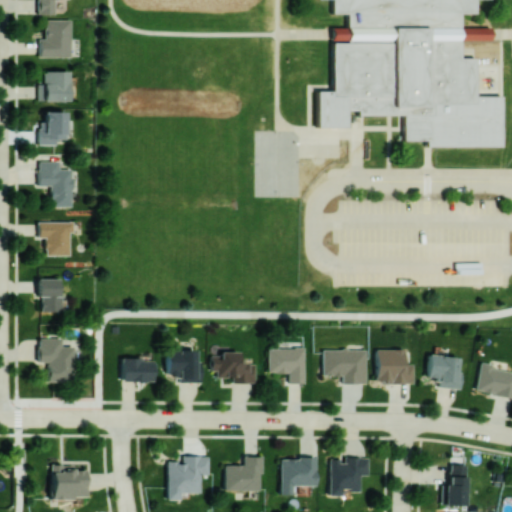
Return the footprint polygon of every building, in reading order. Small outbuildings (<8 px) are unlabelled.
[(36,0),(37,13),(53,14),(53,0),(36,0)] [(331,0),(331,12),(347,12),(347,26),(347,38),(347,42),(331,42),(331,89),(315,89),(315,126),(345,126),(345,111),(354,111),(402,111),(402,140),(424,140),(424,146),(432,146),(501,146),(501,95),(475,95),(475,57),(458,57),(458,42),(461,38),(458,26),(458,13),(475,13),(475,0),(331,0)] [(70,16),(70,46),(42,46),(42,35),(50,35),(50,16),(70,16)] [(332,39),(347,38),(347,26),(332,27),(332,32),(332,39)] [(493,27),(458,26),(461,38),(493,38),(493,27)] [(72,66),(73,90),(40,91),(40,78),(49,78),(49,66),(72,66)] [(69,109),(69,134),(40,135),(40,117),(50,117),(50,109),(69,109)] [(62,155),(62,164),(75,164),(74,195),(60,194),(61,176),(43,175),(44,154),(62,155)] [(75,215),(75,226),(73,226),(73,243),(52,243),(52,228),(45,228),(45,216),(75,215)] [(66,276),(66,288),(64,288),(64,301),(49,301),(49,288),(44,288),(44,276),(66,276)] [(75,342),(76,365),(60,366),(59,353),(47,353),(46,333),(64,333),(64,342),(75,342)] [(303,382),(303,347),(266,347),(266,372),(286,371),(286,382),(303,382)] [(364,349),(320,348),(320,375),(340,375),(340,382),(364,383),(364,349)] [(402,348),(374,348),(373,381),(411,382),(411,363),(402,363),(402,348)] [(194,349),(165,349),(164,375),(176,375),(176,381),(199,382),(199,361),(194,361),(194,349)] [(210,354),(211,376),(231,376),(231,382),(254,381),(253,363),(237,363),(237,350),(217,351),(217,354),(210,354)] [(437,377),(437,386),(458,387),(459,370),(456,370),(456,355),(426,354),(425,376),(437,377)] [(119,380),(152,381),(152,359),(120,358),(119,380)] [(511,372),(511,370),(490,368),(491,363),(478,361),(474,391),(511,396),(511,381),(511,372)] [(166,498),(178,498),(178,492),(199,491),(198,473),(207,473),(206,455),(180,455),(180,460),(165,460),(166,498)] [(222,489),(258,489),(259,455),(241,455),(241,464),(223,464),(222,489)] [(327,458),(327,495),(340,495),(340,490),(358,490),(359,474),(366,474),(366,456),(340,456),(340,458),(327,458)] [(314,457),(278,457),(278,493),(290,493),(290,485),(314,485),(314,457)] [(85,497),(85,468),(72,468),(72,463),(49,464),(49,498),(85,497)] [(442,504),(463,505),(464,464),(447,463),(447,483),(442,483),(442,504)]
